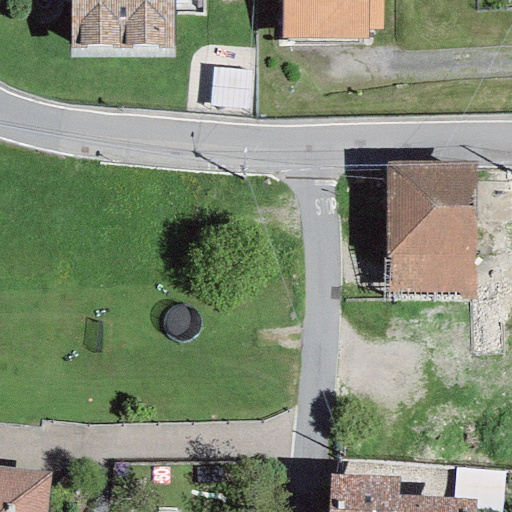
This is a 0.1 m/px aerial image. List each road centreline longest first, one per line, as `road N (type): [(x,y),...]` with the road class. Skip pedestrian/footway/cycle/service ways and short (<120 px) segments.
road 1 (residential): [(302,511),(330,157)]
road 2 (residential): [(0,112),(81,141),(330,157)]
road 3 (residential): [(330,157),(511,169)]
